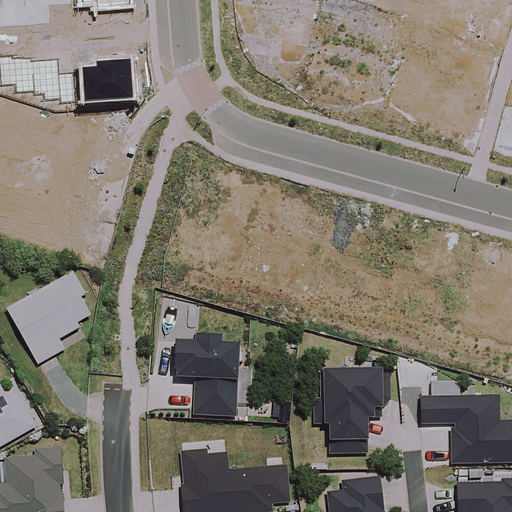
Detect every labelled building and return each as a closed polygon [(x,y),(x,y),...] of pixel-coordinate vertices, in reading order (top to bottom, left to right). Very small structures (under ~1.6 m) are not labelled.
[(64,352),(58,342),(79,330),(76,325),(90,317),(80,299),(85,296),(73,274),(6,311),(37,367),(64,352)] [(198,339),(177,338),(175,374),(197,375),(195,413),(238,415),(241,341),(223,340),(223,334),(198,333),(198,339)] [(385,367),(327,368),(327,401),(316,401),(316,422),(328,422),(328,453),(369,452),(369,415),(376,415),(376,405),(385,404),(385,367)] [(0,450),(37,430),(15,389),(4,395),(0,387),(0,450)] [(500,396),(423,395),(422,423),(453,423),(452,461),(511,461),(511,420),(500,420),(500,396)] [(62,486),(59,449),(37,451),(38,458),(4,461),(6,486),(0,486),(0,511),(62,511),(60,486),(62,486)] [(224,472),(223,454),(206,456),(206,451),(184,452),(186,484),(181,484),(182,511),(273,511),(274,511),(273,501),(290,500),(288,468),(224,472)] [(385,511),(381,476),(343,480),(345,490),(329,492),(331,511),(385,511)] [(459,511),(511,511),(511,480),(460,480),(459,511)]
